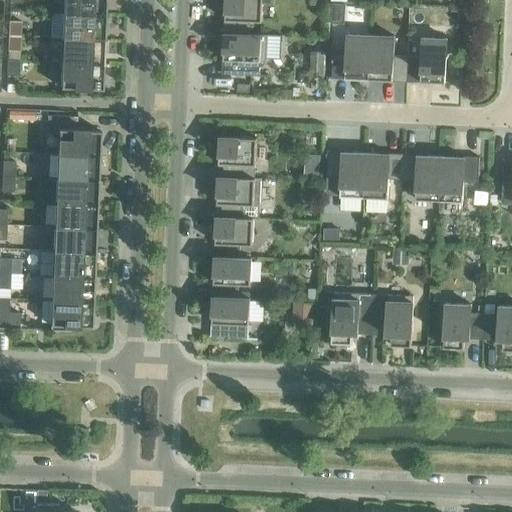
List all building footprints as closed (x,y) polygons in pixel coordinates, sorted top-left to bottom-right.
[(63,0),(63,14),(105,16),(105,0),(63,0)] [(225,0),(224,34),(267,36),(267,35),(249,34),(249,21),(261,21),(262,0),(225,0)] [(63,14),(62,38),(104,40),(105,16),(63,14)] [(8,21),(8,36),(20,36),(20,22),(8,21)] [(267,36),(224,34),(223,74),(259,76),(259,62),(266,62),(267,36)] [(330,78),(369,80),(371,36),(347,35),(346,54),(331,53),(330,78)] [(20,36),(8,36),(7,51),(19,52),(20,36)] [(369,80),(406,81),(407,56),(394,56),(394,37),(371,36),(369,80)] [(62,38),(61,63),(103,64),(104,40),(62,38)] [(407,56),(406,81),(445,83),(447,39),(422,38),(421,57),(407,56)] [(310,52),(309,77),(324,78),(325,53),(310,52)] [(7,60),(6,75),(18,76),(19,61),(7,60)] [(103,64),(61,63),(60,88),(102,89),(103,64)] [(237,84),(237,92),(249,92),(249,84),(237,84)] [(7,111),(7,120),(34,121),(35,112),(7,111)] [(58,130),(57,154),(99,156),(100,131),(76,130),(77,117),(47,115),(46,129),(58,130)] [(220,137),(218,177),(255,179),(255,178),(256,138),(220,137)] [(14,139),(5,139),(5,150),(14,150),(14,139)] [(340,196),(364,197),(366,153),(327,152),(326,176),(341,177),(340,196)] [(388,179),(402,180),(403,155),(366,153),(364,197),(387,198),(388,179)] [(57,154),(56,178),(98,180),(99,156),(57,154)] [(415,199),(439,201),(441,157),(403,155),(402,180),(416,180),(415,199)] [(441,157),(439,201),(463,201),(463,182),(478,183),(479,158),(441,157)] [(501,203),(511,203),(511,159),(503,159),(501,203)] [(3,161),(2,176),(14,177),(15,162),(3,161)] [(14,177),(2,176),(1,191),(13,192),(14,177)] [(218,177),(216,217),(253,219),(253,218),(259,218),(261,178),(255,178),(255,179),(218,177)] [(56,178),(55,203),(97,204),(98,180),(56,178)] [(303,183),(302,197),(313,197),(314,184),(303,183)] [(55,203),(54,227),(96,229),(97,204),(55,203)] [(216,217),(215,257),(251,259),(251,258),(239,257),(240,244),(252,245),(253,219),(216,217)] [(54,227),(53,251),(95,253),(96,229),(54,227)] [(324,229),(324,239),(339,239),(339,229),(324,229)] [(393,249),(393,264),(408,264),(408,250),(393,249)] [(53,251),(52,276),(93,277),(95,253),(53,251)] [(215,257),(213,297),(250,299),(250,298),(238,297),(238,284),(250,284),(251,259),(215,257)] [(0,258),(0,273),(10,274),(10,259),(0,258)] [(10,274),(0,273),(0,288),(9,289),(10,274)] [(52,276),(51,300),(92,302),(93,277),(52,276)] [(308,289),(308,299),(316,299),(316,289),(308,289)] [(325,292),(325,304),(333,305),(333,293),(325,292)] [(352,333),(371,334),(373,295),(333,293),(333,305),(331,343),(352,344),(352,333)] [(373,295),(371,334),(391,334),(390,345),(411,346),(413,296),(373,295)] [(0,328),(7,329),(8,298),(0,297),(0,328)] [(250,299),(213,297),(211,338),(248,339),(250,299)] [(92,302),(51,300),(49,330),(69,331),(70,326),(91,327),(92,302)] [(293,303),(292,324),(312,325),(313,303),(293,303)] [(464,338),(483,338),(484,314),(471,314),(471,305),(445,304),(443,348),(464,348),(464,338)] [(484,314),(483,338),(503,339),(502,350),(511,350),(511,306),(499,306),(498,315),(484,314)] [(60,511),(58,511),(58,504),(35,503),(34,511),(60,511)]
